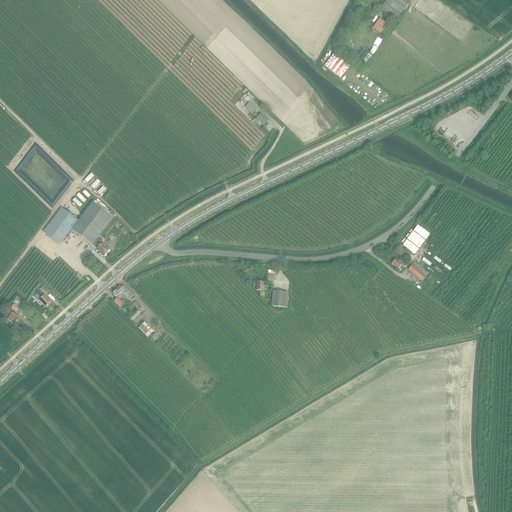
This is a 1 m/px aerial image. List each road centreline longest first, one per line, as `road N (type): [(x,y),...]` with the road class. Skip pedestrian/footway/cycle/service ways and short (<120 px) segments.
road 1 (secondary): [(160,241),(511,56)]
road 2 (unclassified): [(160,241),(180,252),(311,259),(356,251),(432,182)]
road 3 (secondary): [(0,381),(160,241)]
